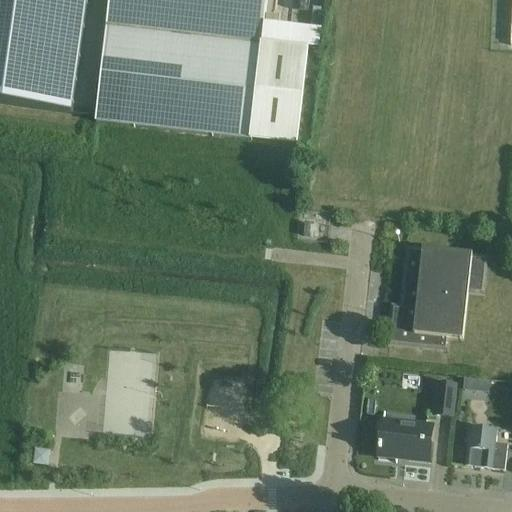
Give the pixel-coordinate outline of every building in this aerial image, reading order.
[(0,0),(0,105),(71,115),(87,0),(0,0)] [(308,51),(301,50),(262,46),(267,0),(109,0),(95,123),(297,147),(308,51)] [(340,231),(341,212),(327,211),(326,230),(340,231)] [(391,308),(389,329),(387,347),(389,348),(448,354),(449,341),(463,343),(468,296),(484,298),(488,260),(472,258),(472,257),(423,252),(422,252),(407,251),(400,309),(398,309),(391,308)] [(469,409),(471,377),(457,376),(455,408),(469,409)] [(439,387),(435,417),(451,419),(455,389),(439,387)] [(379,448),(378,459),(428,465),(431,442),(426,441),(427,428),(383,423),(381,433),(381,441),(380,448),(379,448)] [(467,429),(465,445),(469,445),(467,469),(504,473),(507,447),(495,446),(497,432),(467,429)] [(55,459),(70,460),(72,443),(57,442),(55,459)]
